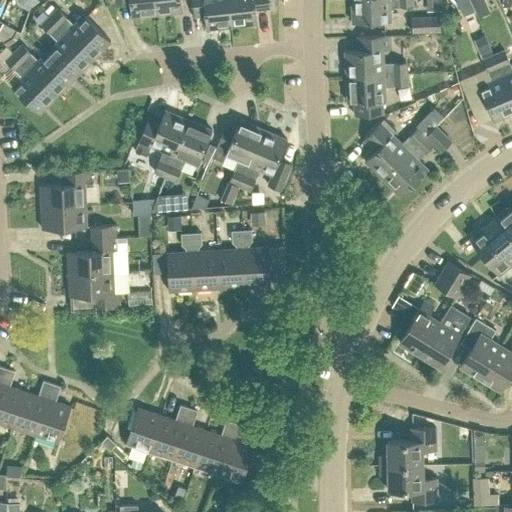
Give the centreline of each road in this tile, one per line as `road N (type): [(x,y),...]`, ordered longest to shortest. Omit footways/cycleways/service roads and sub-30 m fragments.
road 1 (residential): [(396,261),(327,206),(313,50)]
road 2 (residential): [(128,57),(313,50)]
road 3 (residential): [(340,383),(498,420),(511,416)]
road 4 (unclassified): [(396,261),(466,183),(511,152)]
road 5 (unclassified): [(340,383),(355,333),(396,261)]
road 6 (unclassified): [(330,511),(327,444),(340,383)]
